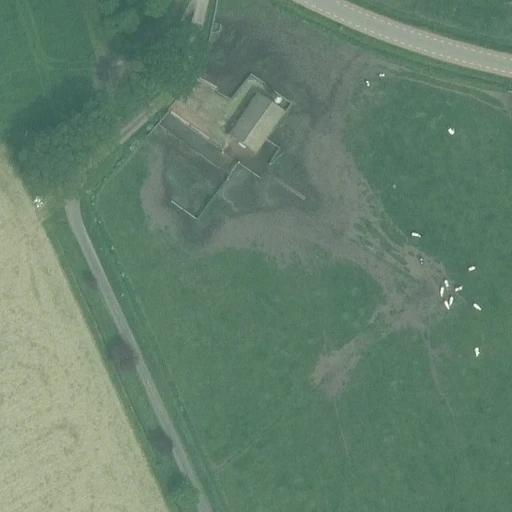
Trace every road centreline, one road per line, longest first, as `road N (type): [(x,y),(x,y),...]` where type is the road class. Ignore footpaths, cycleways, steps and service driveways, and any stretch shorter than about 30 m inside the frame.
road 1 (unclassified): [(195,511),(80,239),(78,190),(101,155),(179,90),(205,36),(211,0)]
road 2 (tertiary): [(304,0),(430,57),(511,76)]
